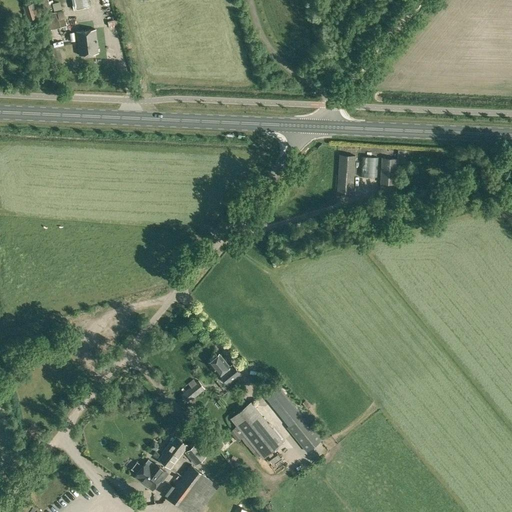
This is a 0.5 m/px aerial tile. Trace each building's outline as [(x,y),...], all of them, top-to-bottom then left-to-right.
[(73,0),(76,10),(89,7),(87,0),(73,0)] [(38,17),(34,2),(22,6),(25,15),(28,14),(29,20),(38,17)] [(55,11),(45,14),(50,30),(67,25),(65,17),(57,19),(55,11)] [(79,55),(98,53),(96,29),(76,31),(79,55)] [(352,193),(355,155),(340,154),(337,192),(352,193)] [(396,184),(397,158),(381,157),(380,183),(396,184)] [(229,366),(219,353),(208,362),(219,375),(215,378),(224,389),(242,375),(233,363),(229,366)] [(188,403),(202,391),(205,389),(198,380),(181,394),(188,403)] [(306,452),(322,439),(303,415),(276,381),(262,393),(288,425),(286,427),(306,452)] [(283,441),(267,421),(251,401),(230,418),(236,426),(229,431),(237,441),(244,435),(263,458),(283,441)] [(170,467),(187,445),(176,436),(159,459),(170,467)] [(195,465),(207,455),(197,442),(184,452),(195,465)] [(271,464),(280,458),(277,454),(268,460),(271,464)] [(155,464),(148,459),(135,477),(152,490),(160,480),(162,481),(169,472),(156,463),(155,464)] [(187,511),(198,511),(219,485),(191,464),(167,496),(187,511)]
